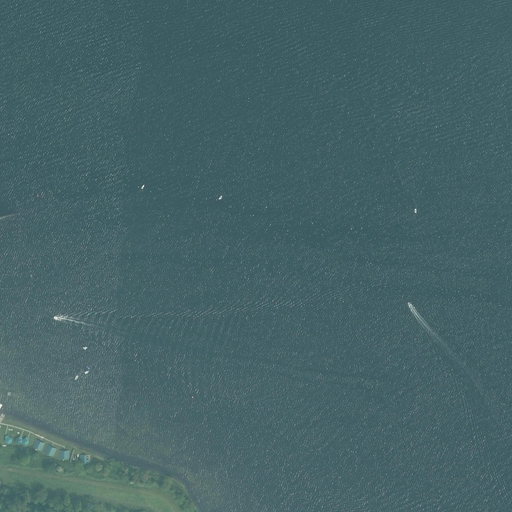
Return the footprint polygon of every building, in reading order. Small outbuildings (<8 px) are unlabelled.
[(28,437),(26,436),(25,437),(22,439),(22,438),(19,436),(18,437),(15,438),(15,442),(18,445),(21,443),(24,446),(28,444),(28,440),(29,438),(28,437)] [(36,439),(32,447),(41,451),(45,443),(40,441),(36,439)] [(52,446),(48,445),(44,452),(53,457),(56,449),(52,446)] [(64,450),(59,450),(59,459),(69,459),(69,451),(64,450)] [(79,455),(79,464),(89,464),(90,455),(79,455)]
